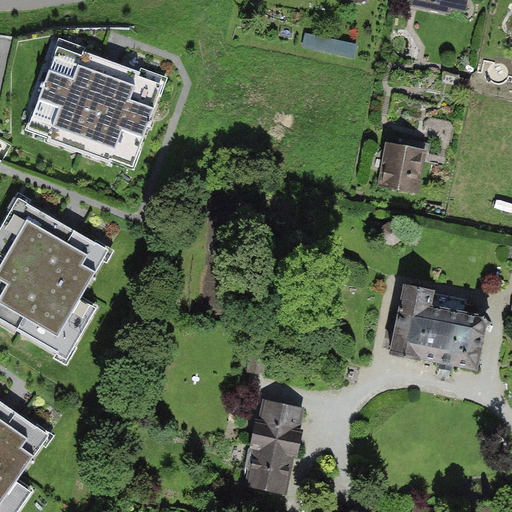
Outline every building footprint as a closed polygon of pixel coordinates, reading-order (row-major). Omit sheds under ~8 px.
[(479,0),(418,0),(417,9),(475,21),(479,0)] [(163,79),(56,42),(25,131),(131,169),(163,79)] [(437,152),(393,144),(385,190),(429,198),(437,152)] [(111,250),(18,197),(0,228),(0,257),(3,260),(0,265),(0,319),(67,358),(97,307),(82,299),(111,250)] [(406,287),(393,353),(478,371),(489,319),(465,314),(468,300),(406,287)] [(247,368),(268,371),(274,332),(253,329),(247,368)] [(51,435),(0,398),(0,511),(23,511),(40,489),(21,476),(51,435)] [(286,491),(303,412),(267,404),(263,424),(260,424),(254,450),(250,450),(243,482),(286,491)] [(506,511),(501,503),(481,511),(506,511)]
